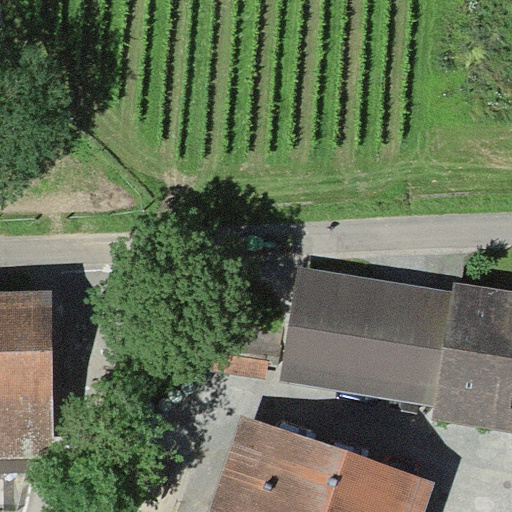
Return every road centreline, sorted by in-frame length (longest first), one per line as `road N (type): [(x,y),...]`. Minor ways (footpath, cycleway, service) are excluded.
road 1 (unclassified): [(0,243),(339,228),(511,238)]
road 2 (unknown): [(65,511),(166,235)]
